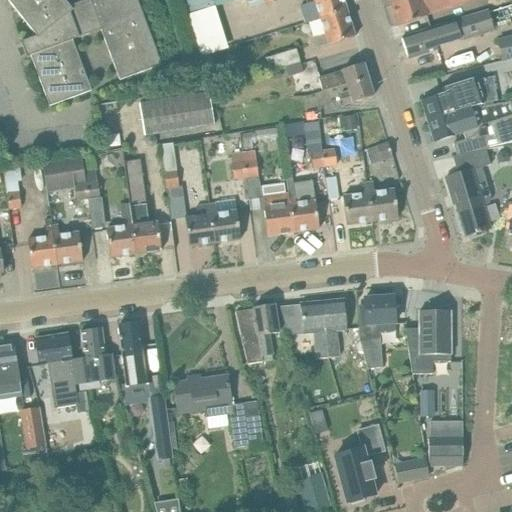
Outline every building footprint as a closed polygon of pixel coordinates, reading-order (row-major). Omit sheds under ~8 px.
[(63,0),(7,0),(36,36),(20,42),(26,58),(31,56),(49,106),(92,91),(74,43),(102,33),(120,82),(161,67),(136,0),(94,0),(70,9),(63,0)] [(182,0),(187,14),(214,6),(212,0),(182,0)] [(237,0),(241,12),(264,4),(277,0),(237,0)] [(305,0),(307,4),(299,6),(304,24),(320,19),(320,20),(347,11),(343,0),(305,0)] [(408,0),(391,5),(398,26),(417,20),(427,17),(425,8),(446,0),(447,0),(450,7),(472,0),(408,0)] [(430,29),(420,32),(401,38),(408,59),(427,53),(437,50),(436,47),(492,30),(486,10),(454,20),(455,22),(430,29)] [(328,44),(329,46),(355,37),(347,11),(320,20),(324,35),(313,39),(313,41),(315,48),(328,44)] [(503,61),(511,58),(511,37),(498,41),(503,61)] [(269,72),(288,66),(300,62),(296,49),(265,58),(269,72)] [(300,62),(288,66),(293,85),(312,80),(307,60),(300,62)] [(346,84),(347,87),(368,80),(363,64),(342,71),(318,78),(323,91),(346,84)] [(368,80),(347,87),(349,93),(340,96),(344,106),(373,97),(368,80)] [(442,95),(421,102),(427,122),(470,109),(470,108),(478,105),(483,104),(475,80),(440,91),(442,95)] [(209,93),(139,104),(144,136),(214,125),(209,93)] [(511,110),(509,102),(487,106),(476,108),(470,109),(427,122),(434,142),(463,132),(465,140),(453,144),(456,155),(485,149),(511,144),(511,110)] [(305,111),(306,121),(321,119),(319,109),(305,111)] [(354,115),(338,118),(341,131),(356,129),(354,115)] [(304,124),(303,124),(305,136),(307,155),(311,154),(311,153),(323,151),(322,142),(321,136),(320,122),(304,124)] [(303,124),(282,127),(283,138),(305,136),(303,124)] [(255,132),(240,134),(243,152),(250,151),(254,151),(253,142),(278,138),(276,129),(255,132)] [(174,143),(161,145),(164,173),(177,171),(174,143)] [(388,143),(376,146),(365,149),(370,164),(381,161),(381,162),(392,158),(388,143)] [(485,149),(456,155),(457,156),(452,157),(457,174),(445,178),(450,195),(452,195),(465,237),(490,229),(483,207),(485,206),(488,204),(490,201),(490,197),(489,194),(489,193),(482,168),(490,165),(485,149)] [(334,150),(323,151),(325,167),(337,166),(334,150)] [(499,151),(496,155),(497,160),(501,163),(506,163),(509,158),(508,153),(504,150),(499,151)] [(245,177),(257,175),(254,151),(250,151),(243,152),(241,153),(245,177)] [(323,151),(311,153),(311,154),(313,169),(325,167),(323,151)] [(230,154),(234,179),(245,177),(241,153),(230,154)] [(46,192),(74,188),(76,200),(100,197),(97,181),(96,171),(86,172),(87,183),(85,183),(81,157),(42,163),(46,192)] [(123,162),(129,204),(131,216),(130,216),(136,255),(161,251),(158,231),(157,222),(149,223),(140,160),(123,162)] [(20,169),(3,171),(9,211),(10,210),(22,209),(18,181),(22,181),(20,169)] [(179,186),(177,171),(164,173),(167,188),(179,186)] [(336,177),(325,179),(328,199),(339,197),(336,177)] [(373,183),(367,184),(372,222),(398,219),(394,190),(374,193),(373,183)] [(343,198),(344,206),(346,226),(372,222),(367,184),(361,185),(362,195),(343,198)] [(294,195),(287,196),(292,233),(319,230),(315,201),(295,204),(294,195)] [(262,199),(265,217),(268,237),(292,233),(287,196),(262,199)] [(104,201),(90,203),(93,226),(107,224),(104,201)] [(215,203),(209,204),(214,244),(240,240),(236,212),(216,215),(215,203)] [(106,229),(107,238),(110,258),(136,255),(130,216),(131,216),(129,204),(120,205),(121,218),(125,218),(126,226),(106,229)] [(185,219),(186,228),(189,247),(214,244),(209,204),(196,206),(197,217),(185,219)] [(27,241),(28,249),(31,269),(57,265),(52,227),(51,221),(45,222),(47,238),(27,241)] [(57,226),(52,227),(57,265),(82,262),(79,242),(78,233),(59,236),(57,226)] [(358,325),(359,338),(359,340),(367,369),(382,368),(380,338),(380,333),(395,332),(395,324),(394,317),(393,297),(364,299),(366,324),(358,325)] [(344,300),(322,302),(328,358),(339,357),(337,332),(347,331),(344,300)] [(300,305),(279,308),(285,330),(302,328),(303,334),(315,333),(317,359),(328,358),(322,302),(300,304),(300,305)] [(278,333),(274,305),(235,313),(247,365),(272,360),(271,355),(273,355),(270,334),(278,333)] [(411,375),(433,375),(433,363),(451,363),(450,312),(419,312),(419,329),(405,329),(411,375)] [(119,341),(122,358),(125,387),(148,384),(140,324),(118,327),(119,337),(118,337),(118,341),(119,341)] [(84,360),(72,361),(75,385),(100,381),(101,384),(108,383),(107,380),(114,379),(111,356),(105,357),(102,329),(80,332),(84,360)] [(49,374),(54,406),(54,408),(78,404),(79,411),(89,410),(86,390),(76,391),(75,385),(72,361),(67,334),(35,339),(39,367),(48,365),(49,374)] [(0,398),(21,395),(16,362),(9,364),(3,343),(0,343),(0,398)] [(177,416),(205,412),(206,417),(231,414),(235,448),(251,446),(263,444),(259,415),(247,417),(245,404),(232,405),(228,376),(173,384),(177,416)] [(420,418),(434,418),(434,391),(420,391),(420,418)] [(154,439),(156,439),(158,458),(172,456),(172,452),(168,423),(164,396),(149,398),(154,439)] [(24,411),(30,448),(46,445),(40,409),(24,411)] [(322,411),(310,414),(315,435),(327,431),(322,411)] [(363,450),(335,457),(348,504),(365,500),(364,497),(377,494),(374,481),(377,480),(373,462),(371,463),(369,456),(386,452),(375,413),(354,419),(363,450)] [(171,422),(168,423),(172,452),(176,451),(171,422)] [(45,429),(53,458),(68,454),(59,425),(45,429)] [(461,467),(461,438),(427,438),(427,466),(461,467)] [(394,464),(398,484),(428,478),(424,458),(394,464)]
